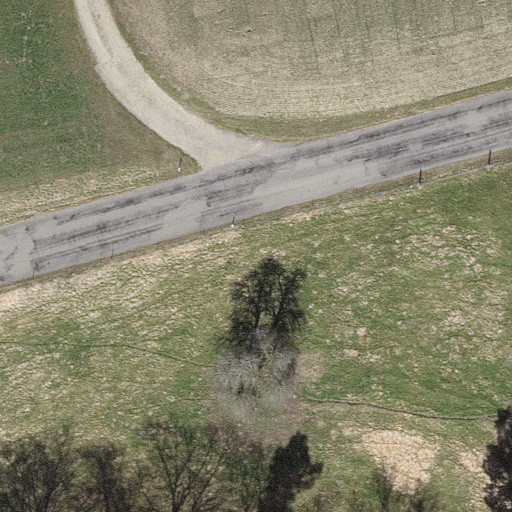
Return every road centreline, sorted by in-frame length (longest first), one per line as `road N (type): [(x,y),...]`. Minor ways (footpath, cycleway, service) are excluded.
road 1 (tertiary): [(0,246),(511,116)]
road 2 (track): [(277,171),(156,98),(94,29),(91,0)]
